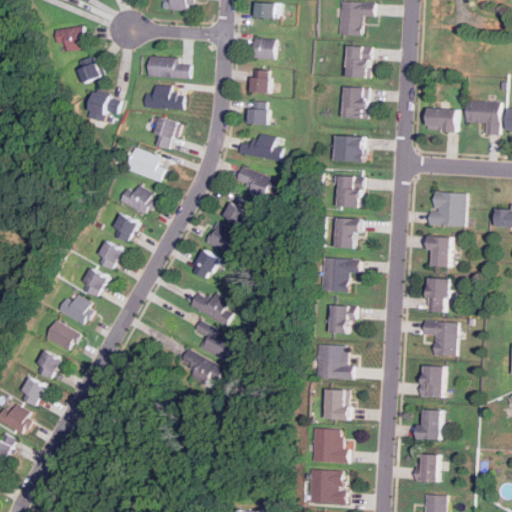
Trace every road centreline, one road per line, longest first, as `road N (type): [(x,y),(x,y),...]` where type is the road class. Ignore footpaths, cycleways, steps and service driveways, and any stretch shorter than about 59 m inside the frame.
road 1 (residential): [(229,0),(219,129),(204,179),(54,445),(26,511)]
road 2 (residential): [(413,0),(389,511)]
